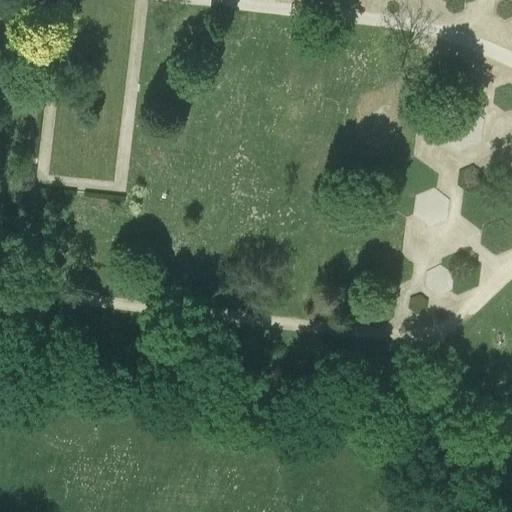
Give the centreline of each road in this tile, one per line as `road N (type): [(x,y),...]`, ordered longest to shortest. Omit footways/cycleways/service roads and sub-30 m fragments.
road 1 (track): [(449,511),(352,417),(441,332),(386,336),(0,291)]
road 2 (track): [(143,0),(118,188),(38,181),(61,0)]
road 3 (track): [(511,62),(394,23),(201,0)]
road 4 (track): [(420,352),(511,449)]
